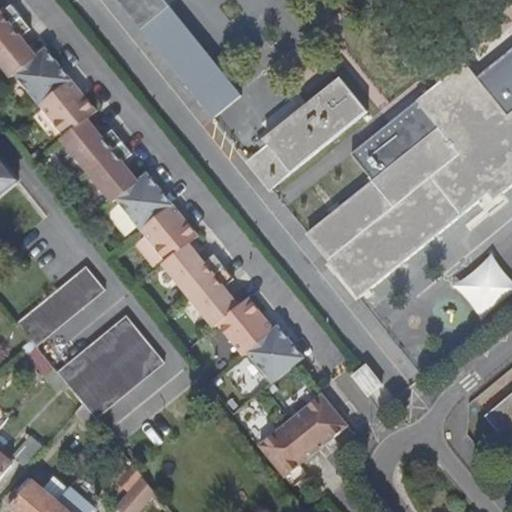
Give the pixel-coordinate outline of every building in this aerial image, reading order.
[(118,0),(217,123),(244,101),(162,0),(118,0)] [(0,64),(14,81),(17,78),(67,139),(63,142),(115,206),(119,202),(169,263),(165,267),(217,330),(221,327),(246,358),(250,355),(275,385),(307,360),(281,328),(277,332),(251,301),(241,308),(226,290),(236,282),(216,258),(206,265),(191,247),(201,239),(150,176),(140,184),(124,165),(134,157),(114,133),(104,141),(89,122),(99,114),(48,51),(38,59),(22,40),(32,32),(12,8),(2,16),(0,13),(0,64)] [(444,132),(311,239),(361,300),(363,302),(491,198),(497,205),(511,192),(511,121),(511,122),(466,67),(421,104),(444,132)] [(251,165),(273,192),(369,115),(344,84),(267,145),(271,149),(251,165)] [(0,161),(0,199),(19,184),(0,161)] [(459,282),(484,314),(511,292),(511,273),(496,253),(459,282)] [(89,269),(20,326),(39,349),(107,292),(89,269)] [(129,319),(61,375),(75,392),(89,409),(98,421),(167,364),(129,319)] [(75,392),(61,375),(39,349),(29,357),(61,394),(66,390),(70,396),(75,392)] [(364,372),(355,379),(370,398),(383,387),(368,369),(364,372)] [(261,448),(286,479),(350,429),(325,397),(261,448)] [(511,399),(488,420),(511,448),(511,399)] [(98,421),(89,409),(81,416),(96,434),(104,427),(98,421)] [(18,461),(32,472),(49,451),(35,440),(18,461)] [(0,454),(0,483),(14,467),(0,454)] [(138,468),(134,464),(120,482),(135,494),(147,479),(138,468)] [(144,511),(159,495),(147,479),(135,494),(120,510),(122,511),(144,511)] [(59,505),(70,493),(56,480),(45,493),(59,505)] [(35,484),(13,510),(15,511),(95,511),(97,511),(72,491),(70,493),(59,505),(45,493),(35,484)]
